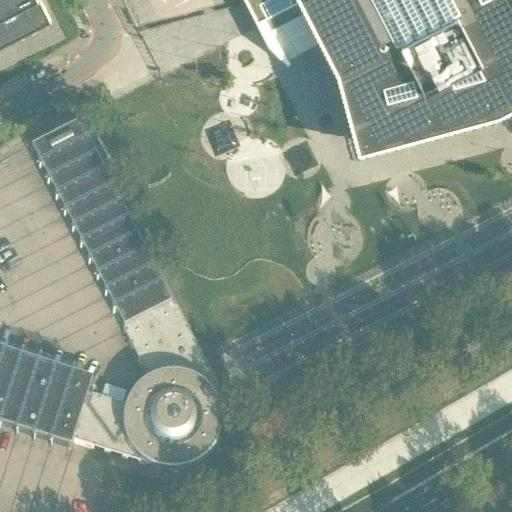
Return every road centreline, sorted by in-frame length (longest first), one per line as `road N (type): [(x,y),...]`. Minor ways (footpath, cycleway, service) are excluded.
road 1 (secondary): [(511,420),(354,511)]
road 2 (unclassified): [(0,114),(105,45),(108,29),(93,0)]
